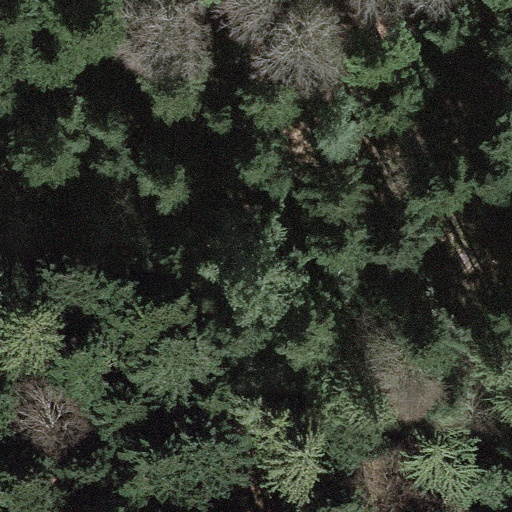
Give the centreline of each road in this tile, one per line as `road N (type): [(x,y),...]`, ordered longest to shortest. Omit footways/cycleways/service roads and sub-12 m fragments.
road 1 (track): [(511,342),(448,275),(268,144),(127,0)]
road 2 (track): [(268,144),(0,134)]
